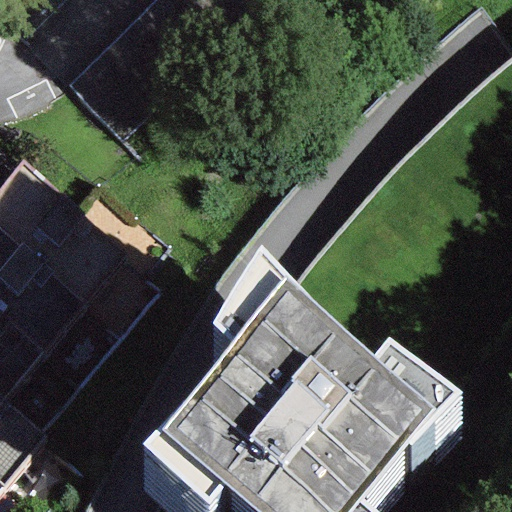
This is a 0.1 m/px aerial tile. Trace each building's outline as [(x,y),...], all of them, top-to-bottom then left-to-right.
[(20,168),(0,190),(0,231),(120,341),(160,296),(20,168)] [(0,316),(82,386),(120,341),(0,231),(0,316)] [(371,359),(257,247),(210,321),(232,338),(142,442),(207,502),(221,482),(256,511),(370,511),(356,503),(407,440),(412,446),(461,395),(387,341),(371,359)] [(82,386),(0,316),(0,400),(41,434),(82,386)] [(0,482),(3,485),(41,434),(0,400),(0,482)]
